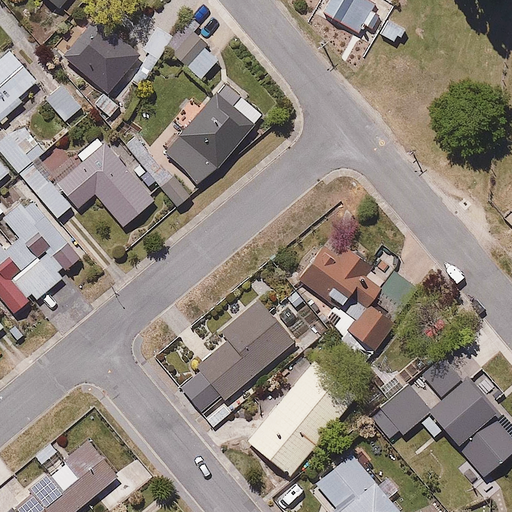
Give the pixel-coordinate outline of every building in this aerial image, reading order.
[(73,0),(52,0),(64,10),(73,0)] [(365,18),(372,23),(382,7),(375,3),(376,0),(327,0),(323,6),(359,29),(365,18)] [(410,20),(393,9),(381,29),(398,39),(410,20)] [(96,11),(64,51),(111,87),(142,47),(96,11)] [(220,53),(198,37),(206,26),(191,16),(166,50),(203,77),(220,53)] [(175,30),(161,22),(145,50),(158,58),(175,30)] [(0,47),(0,115),(4,119),(23,99),(19,95),(38,74),(4,43),(0,47)] [(266,109),(229,75),(164,146),(201,180),(266,109)] [(87,103),(61,78),(43,96),(69,121),(87,103)] [(48,148),(25,120),(0,141),(0,145),(58,215),(73,202),(35,158),(48,148)] [(127,142),(143,160),(136,166),(152,185),(159,179),(181,204),(194,193),(140,130),(127,142)] [(155,195),(100,131),(78,151),(83,156),(57,179),(80,205),(96,191),(124,223),(155,195)] [(0,153),(0,173),(10,166),(0,153)] [(0,239),(0,292),(16,310),(34,293),(38,298),(84,257),(26,193),(2,215),(19,233),(6,246),(0,239)] [(339,255),(319,239),(289,275),(333,312),(347,296),(361,308),(343,331),(372,355),(397,325),(368,301),(378,290),(357,272),(365,262),(346,246),(339,255)] [(225,398),(294,341),(259,299),(220,331),(227,339),(197,364),(201,368),(180,385),(213,425),(233,408),(225,398)] [(499,404),(442,350),(419,374),(441,394),(433,402),(405,375),(375,405),(408,436),(430,413),(458,440),(451,446),(485,478),(511,450),(511,429),(492,411),(499,404)] [(359,394),(313,356),(247,437),(294,475),(359,394)] [(68,458),(51,439),(33,455),(47,471),(32,484),(35,487),(13,506),(17,511),(75,511),(121,472),(91,437),(68,458)] [(380,483),(349,448),(316,477),(338,502),(327,511),(397,511),(402,508),(392,496),(400,489),(388,475),(380,483)]
